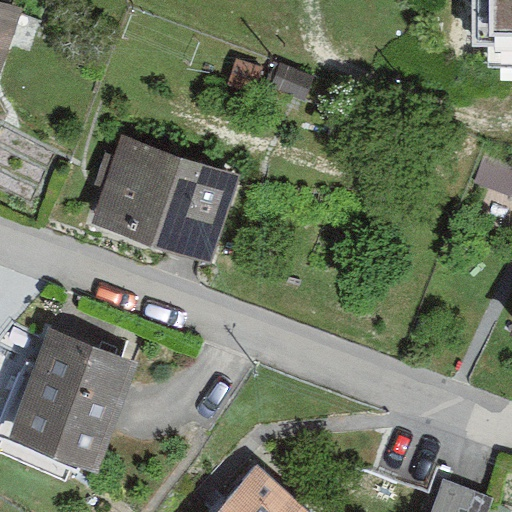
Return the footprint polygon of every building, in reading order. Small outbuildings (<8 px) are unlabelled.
[(0,0),(0,68),(23,1),(20,0),(0,0)] [(511,0),(474,0),(473,68),(511,68),(511,0)] [(263,77),(235,74),(232,102),(260,105),(263,77)] [(234,183),(114,140),(84,224),(204,267),(234,183)] [(121,359),(40,332),(6,433),(86,460),(121,359)] [(296,511),(253,472),(216,511),(296,511)] [(495,511),(496,510),(444,490),(435,511),(495,511)]
